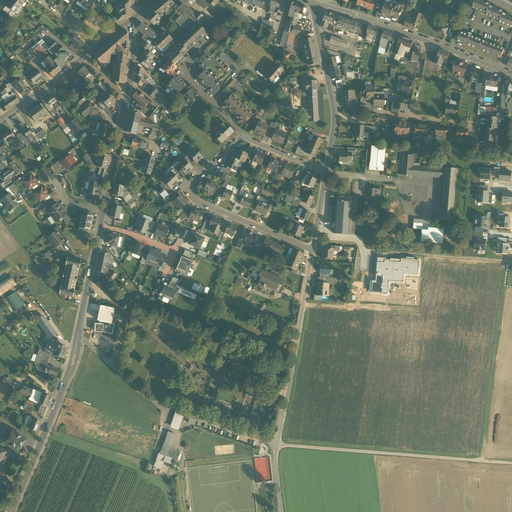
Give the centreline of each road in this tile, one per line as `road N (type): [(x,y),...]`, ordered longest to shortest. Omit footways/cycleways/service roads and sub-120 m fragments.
road 1 (track): [(278,445),(511,463)]
road 2 (unclassified): [(77,336),(152,400),(278,445)]
road 3 (residential): [(243,135),(191,184),(193,200),(312,250)]
road 4 (track): [(481,461),(511,255)]
road 5 (residential): [(278,445),(312,250)]
road 6 (tertiary): [(12,511),(77,336)]
road 7 (residential): [(326,172),(334,109),(314,3)]
road 8 (track): [(508,261),(363,250)]
